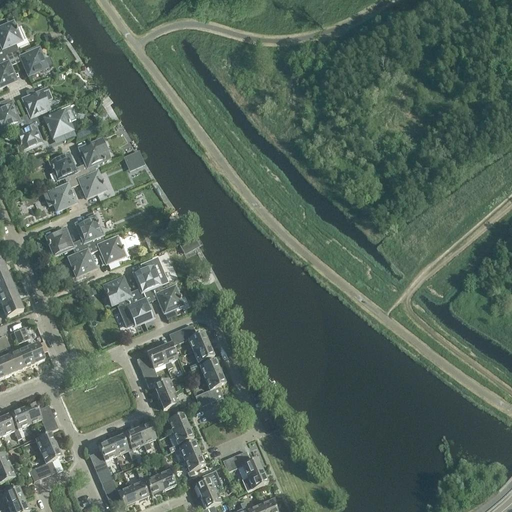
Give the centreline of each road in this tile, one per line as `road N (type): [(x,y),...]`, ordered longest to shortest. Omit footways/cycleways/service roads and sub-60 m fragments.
road 1 (residential): [(242,403),(208,324),(194,317),(123,350)]
road 2 (unknown): [(413,321),(407,305),(415,289),(511,205)]
road 3 (residential): [(75,444),(149,412),(123,350)]
road 4 (unknown): [(413,321),(511,395)]
